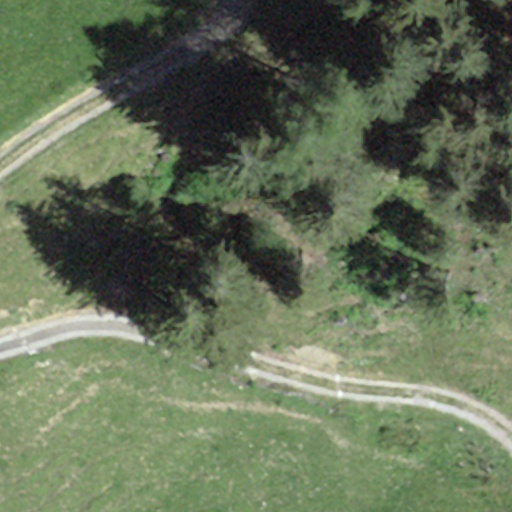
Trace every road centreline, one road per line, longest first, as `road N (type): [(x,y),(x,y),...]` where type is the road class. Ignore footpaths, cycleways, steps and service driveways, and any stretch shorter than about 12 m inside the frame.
road 1 (track): [(0,345),(99,318),(332,395),(443,406),(511,440)]
road 2 (track): [(236,0),(190,52),(0,176)]
